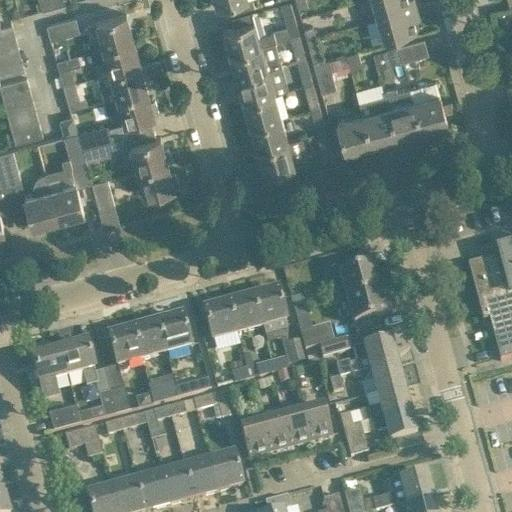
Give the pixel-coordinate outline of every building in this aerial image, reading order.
[(40,0),(43,9),(58,5),(56,0),(40,0)] [(373,0),(378,18),(417,7),(414,0),(373,0)] [(288,27),(290,37),(300,34),(290,1),(281,4),(288,27)] [(420,18),(417,7),(378,18),(384,39),(417,30),(414,19),(420,18)] [(96,21),(103,46),(133,37),(127,13),(96,21)] [(0,26),(12,23),(10,15),(0,16),(0,26)] [(80,30),(76,16),(47,25),(51,39),(80,30)] [(255,20),(223,29),(230,54),(272,42),(290,37),(288,27),(259,35),(255,20)] [(0,26),(0,39),(15,35),(12,23),(0,27),(0,26)] [(304,27),(307,37),(316,35),(313,25),(304,27)] [(300,34),(290,37),(295,54),(304,51),(300,34)] [(0,39),(0,51),(18,46),(15,35),(0,39)] [(307,37),(314,62),(323,60),(316,35),(307,37)] [(97,75),(97,76),(141,64),(133,37),(103,46),(110,72),(97,75)] [(398,45),(403,61),(428,54),(424,38),(398,45)] [(230,54),(237,77),(279,66),(272,42),(230,54)] [(391,64),(403,61),(398,45),(387,48),(391,64)] [(0,51),(0,63),(22,58),(18,46),(0,51)] [(346,53),(347,55),(351,69),(362,65),(358,50),(346,53)] [(346,70),(351,69),(347,55),(329,60),(328,58),(323,60),(314,62),(322,91),(336,87),(334,78),(348,74),(346,70)] [(0,75),(25,69),(22,58),(0,63),(0,75)] [(297,61),(304,85),(313,82),(306,58),(297,61)] [(97,76),(104,101),(148,89),(141,64),(97,76)] [(59,69),(64,85),(76,82),(71,66),(59,69)] [(237,77),(243,101),(275,93),(268,70),(279,67),(279,66),(237,77)] [(0,84),(0,85),(3,96),(30,88),(27,77),(0,84)] [(410,88),(422,130),(447,123),(436,81),(410,88)] [(80,97),(76,82),(64,85),(71,110),(89,105),(86,96),(80,97)] [(304,85),(310,108),(319,106),(313,82),(304,85)] [(374,84),(356,89),(358,97),(376,92),(374,84)] [(385,94),(396,137),(422,130),(410,88),(397,91),(396,86),(384,90),(385,94)] [(3,96),(6,107),(33,100),(30,88),(3,96)] [(155,115),(148,89),(104,101),(95,103),(98,115),(108,112),(120,109),(124,123),(155,115)] [(243,101),(250,125),(281,117),(275,93),(243,101)] [(363,112),(371,144),(396,137),(385,94),(360,101),(363,112)] [(6,107),(10,120),(37,113),(33,100),(6,107)] [(317,132),(326,130),(319,106),(310,108),(317,132)] [(346,151),(371,144),(363,112),(337,119),(346,151)] [(10,120),(13,131),(40,123),(37,113),(10,120)] [(250,125),(257,149),(288,140),(281,117),(250,125)] [(40,123),(13,131),(16,142),(43,135),(40,123)] [(78,132),(82,146),(110,138),(106,124),(78,132)] [(317,132),(324,156),(333,154),(326,130),(317,132)] [(92,182),(86,161),(82,146),(78,132),(64,136),(78,185),(92,182)] [(130,144),(137,170),(168,162),(161,136),(130,144)] [(82,146),(86,161),(114,154),(110,138),(82,146)] [(295,165),(288,140),(257,149),(263,174),(295,165)] [(0,152),(0,161),(6,183),(21,179),(13,149),(0,152)] [(175,187),(168,162),(137,170),(138,170),(123,174),(126,186),(141,182),(145,196),(175,187)] [(32,226),(58,219),(47,178),(45,172),(42,173),(39,175),(36,177),(34,180),(33,184),(32,188),(34,194),(24,196),(32,226)] [(47,178),(58,219),(84,212),(76,182),(63,186),(60,175),(47,178)] [(115,204),(109,185),(108,178),(92,182),(99,208),(115,204)] [(499,257),(468,266),(483,322),(489,321),(500,362),(511,359),(511,247),(510,248),(511,252),(499,255),(499,257)] [(341,275),(348,300),(378,292),(371,267),(341,275)] [(253,299),(262,329),(287,322),(278,292),(253,299)] [(385,317),(378,292),(348,300),(354,325),(385,317)] [(291,300),(295,314),(305,310),(301,297),(291,300)] [(229,305),(237,336),(262,329),(253,299),(229,305)] [(213,342),(237,336),(229,305),(204,312),(213,342)] [(158,325),(166,355),(191,348),(183,318),(158,325)] [(134,331),(145,375),(146,375),(142,362),(166,355),(158,325),(134,331)] [(305,352),(319,348),(335,343),(330,326),(301,334),(305,352)] [(128,379),(145,375),(134,331),(109,338),(117,368),(118,368),(120,376),(127,375),(128,379)] [(352,376),(371,371),(398,364),(391,339),(353,350),(357,364),(350,366),(352,376)] [(335,344),(335,343),(319,348),(322,360),(350,353),(346,340),(335,344)] [(299,342),(285,346),(289,358),(291,366),(298,364),(305,363),(299,342)] [(60,351),(67,378),(83,373),(87,388),(98,385),(94,370),(95,370),(87,344),(60,351)] [(53,382),(67,378),(60,351),(33,359),(45,399),(57,396),(53,382)] [(285,359),(271,363),(275,375),(277,374),(288,371),(289,371),(285,359)] [(259,379),(275,375),(271,363),(256,367),(259,379)] [(371,371),(378,395),(404,388),(398,364),(371,371)] [(235,385),(249,381),(246,370),(232,374),(235,385)] [(288,371),(277,374),(280,384),(291,381),(288,371)] [(334,394),(344,392),(340,379),(330,382),(334,394)] [(148,385),(151,395),(154,407),(166,403),(161,382),(148,385)] [(176,395),(177,400),(193,396),(190,385),(176,389),(177,389),(179,394),(176,395)] [(363,425),(371,422),(411,412),(404,388),(378,395),(381,407),(360,413),(363,425)] [(110,393),(116,417),(131,413),(125,389),(110,393)] [(102,409),(78,416),(80,427),(116,417),(110,393),(99,396),(102,409)] [(225,394),(194,402),(197,413),(213,408),(217,422),(231,418),(225,394)] [(151,395),(136,399),(139,411),(154,407),(151,395)] [(169,409),(172,420),(187,416),(184,405),(169,409)] [(303,412),(312,445),(333,439),(324,406),(303,412)] [(54,434),(80,427),(78,416),(76,409),(49,416),(54,434)] [(148,426),(147,426),(152,442),(166,438),(163,428),(158,430),(157,424),(172,420),(169,409),(145,415),(148,426)] [(282,417),(291,450),(312,445),(303,412),(282,417)] [(417,436),(411,412),(371,422),(375,435),(387,431),(391,444),(417,436)] [(123,433),(147,426),(148,426),(145,415),(122,422),(123,427),(120,428),(121,433),(123,433)] [(340,418),(343,430),(353,427),(350,415),(340,418)] [(262,423),(271,456),(291,450),(282,417),(262,423)] [(108,437),(123,433),(121,433),(120,428),(123,427),(122,422),(105,426),(108,437)] [(249,462),(271,456),(262,423),(240,429),(249,462)] [(353,428),(353,427),(343,430),(351,459),(368,454),(361,426),(353,428)] [(95,429),(85,432),(66,437),(70,453),(85,449),(88,461),(103,456),(95,429)] [(210,464),(218,494),(243,487),(235,457),(210,464)] [(186,470),(194,501),(218,494),(210,464),(186,470)] [(161,477),(169,507),(194,501),(186,470),(161,477)] [(388,484),(394,508),(434,498),(427,473),(388,484)] [(137,484),(144,511),(152,511),(169,507),(161,477),(137,484)] [(113,490),(118,511),(144,511),(137,484),(113,490)] [(91,511),(118,511),(113,490),(88,497),(91,511)] [(344,495),(348,511),(375,511),(373,501),(363,504),(360,491),(344,495)] [(0,511),(9,511),(4,492),(0,493),(0,511)] [(343,511),(339,496),(323,500),(326,511),(343,511)] [(268,511),(299,511),(298,507),(291,509),(288,498),(266,504),(268,511)] [(437,511),(434,498),(394,508),(395,511),(437,511)]
